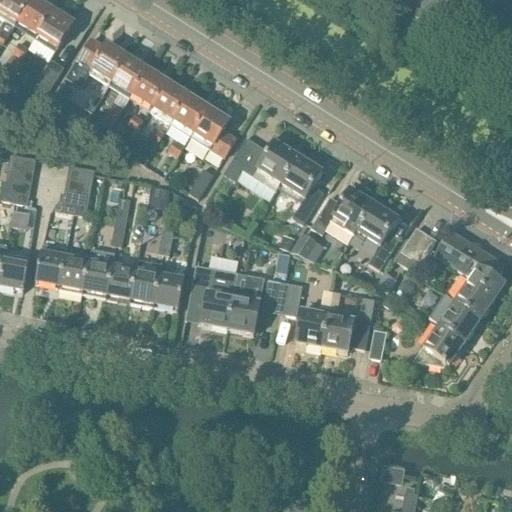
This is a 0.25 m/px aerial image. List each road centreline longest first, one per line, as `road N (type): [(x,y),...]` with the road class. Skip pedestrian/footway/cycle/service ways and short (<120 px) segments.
road 1 (tertiary): [(511,229),(144,0)]
road 2 (residential): [(0,338),(366,406)]
road 3 (residential): [(366,406),(470,420),(511,350)]
